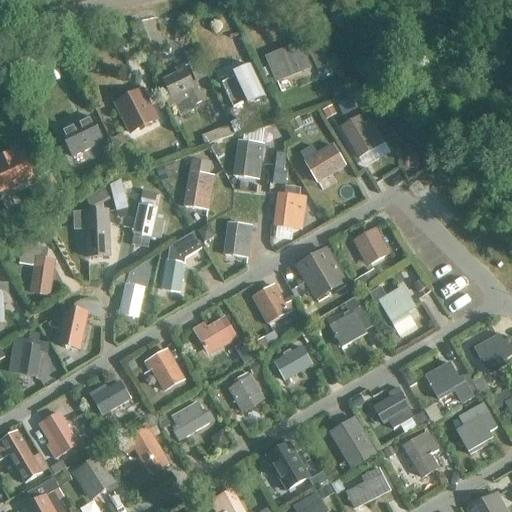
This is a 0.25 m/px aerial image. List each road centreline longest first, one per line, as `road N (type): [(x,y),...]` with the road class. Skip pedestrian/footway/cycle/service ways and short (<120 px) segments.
road 1 (residential): [(504,305),(387,194),(0,425)]
road 2 (residential): [(134,511),(504,305)]
